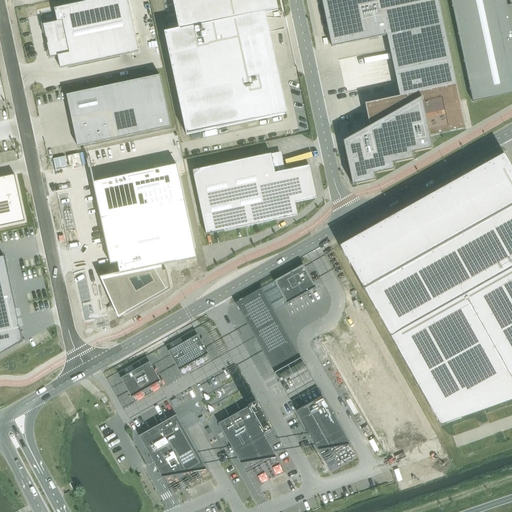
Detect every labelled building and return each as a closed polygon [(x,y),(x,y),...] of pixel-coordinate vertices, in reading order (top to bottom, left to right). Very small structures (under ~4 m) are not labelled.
[(57,22),(43,25),(46,39),(47,39),(47,44),(50,58),(58,56),(60,69),(139,52),(127,0),(95,0),(54,9),(57,22)] [(172,0),(179,29),(164,32),(186,135),(287,114),(287,112),(286,112),(269,31),(268,32),(264,13),(278,10),(276,0),(172,0)] [(438,0),(321,0),(332,48),(387,36),(400,97),(365,104),(370,127),(343,142),(353,186),(376,181),(374,175),(395,170),(393,164),(414,160),(412,154),(433,149),(430,136),(466,129),(438,0)] [(505,0),(450,0),(473,102),(475,102),(474,101),(511,92),(511,8),(511,7),(511,4),(507,6),(505,0)] [(160,75),(67,95),(78,147),(171,127),(160,75)] [(341,136),(345,134),(346,136),(362,130),(359,122),(339,129),(341,136)] [(271,154),(192,171),(206,235),(297,215),(295,203),(316,199),(309,166),(275,173),(271,154)] [(511,168),(504,154),(340,246),(364,290),(440,426),(481,412),(511,400),(511,168)] [(93,178),(92,178),(94,188),(99,208),(98,208),(100,217),(100,219),(101,218),(110,261),(109,261),(110,265),(117,263),(119,273),(114,274),(114,275),(104,277),(117,299),(120,297),(123,302),(120,304),(126,314),(141,306),(170,289),(166,270),(163,271),(162,266),(196,259),(184,200),(177,165),(94,183),(93,178)] [(15,175),(0,178),(0,226),(24,221),(15,175)] [(4,257),(0,257),(0,354),(17,345),(23,342),(22,338),(22,339),(20,333),(21,333),(20,328),(19,328),(4,257)] [(315,287),(303,266),(274,282),(286,304),(315,287)] [(262,292),(235,307),(271,373),(298,358),(262,292)] [(351,330),(325,344),(379,440),(426,432),(383,356),(379,358),(375,350),(365,355),(351,330)] [(186,346),(184,343),(172,350),(174,352),(170,355),(178,370),(207,354),(199,339),(186,346)] [(142,366),(126,376),(127,379),(122,382),(131,397),(159,381),(150,366),(144,369),(142,366)] [(322,397),(297,412),(318,450),(319,450),(349,445),(322,397)] [(223,425),(220,426),(222,430),(225,429),(234,444),(231,446),(236,454),(239,453),(245,463),(248,462),(275,458),(276,457),(248,408),(222,422),(223,425)] [(206,469),(177,418),(156,429),(155,427),(140,435),(152,456),(150,457),(161,477),(206,469)]
